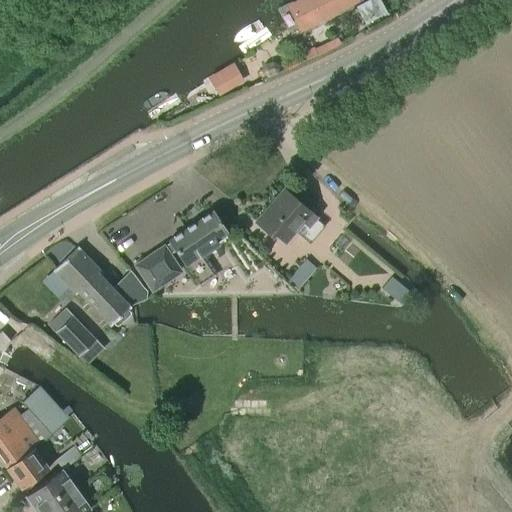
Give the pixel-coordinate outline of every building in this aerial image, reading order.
[(354,0),(299,0),(276,12),(281,23),(289,39),(357,5),(354,0)] [(366,0),(354,7),(364,24),(386,13),(379,0),(366,0)] [(227,74),(211,83),(217,94),(233,85),(227,74)] [(254,222),(264,230),(271,236),(273,233),(284,242),(293,231),(309,244),(324,226),(309,213),(308,214),(282,189),(254,222)] [(183,264),(184,265),(215,244),(213,241),(225,233),(211,212),(167,241),(169,243),(183,264)] [(173,275),(171,272),(183,264),(169,243),(163,247),(162,246),(132,266),(151,295),(164,286),(162,283),(173,275)] [(128,269),(110,287),(96,272),(99,270),(76,246),(51,270),(72,292),(74,294),(76,292),(108,325),(128,306),(137,302),(144,299),(149,297),(128,269)] [(409,292),(390,277),(380,289),(400,304),(409,292)] [(72,315),(54,332),(76,356),(94,339),(72,315)] [(0,348),(10,340),(1,330),(0,330),(0,348)] [(50,434),(34,417),(50,402),(37,389),(21,403),(27,410),(19,417),(13,409),(0,417),(0,460),(4,467),(9,464),(25,452),(32,448),(49,435),(50,434)] [(67,419),(50,402),(34,417),(50,434),(67,419)] [(60,469),(78,456),(72,447),(53,460),(60,469)] [(9,464),(4,467),(20,488),(47,469),(32,448),(25,452),(9,464)] [(36,511),(41,511),(74,489),(60,469),(24,495),(36,511)] [(74,489),(41,511),(81,511),(88,508),(74,489)]
